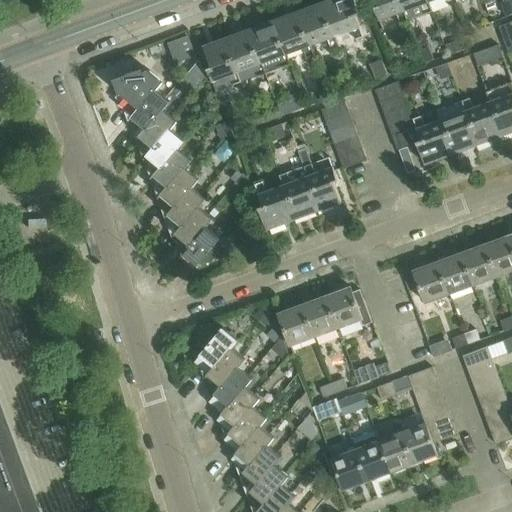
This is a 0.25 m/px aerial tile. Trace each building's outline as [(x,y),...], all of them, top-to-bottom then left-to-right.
[(355,0),(332,0),(327,2),(335,22),(331,23),(336,37),(352,31),(356,41),(373,34),(365,13),(361,14),(355,0)] [(408,21),(404,11),(400,0),(377,0),(379,6),(375,7),(380,20),(396,14),(400,24),(408,21)] [(432,12),(429,2),(427,0),(400,0),(404,11),(421,5),(424,15),(432,12)] [(340,47),(336,37),(331,23),(335,22),(327,2),(303,11),(311,31),(306,32),(312,46),(328,40),(332,50),(340,47)] [(315,56),(312,46),(306,32),(311,31),(303,11),(279,20),(287,40),(282,41),(287,55),(304,49),(308,59),(315,56)] [(287,55),(282,41),(287,40),(279,20),(255,29),(262,49),(258,50),(263,64),(267,74),(283,67),(291,65),(287,55)] [(267,74),(263,64),(258,50),(262,49),(255,29),(230,38),(238,58),(234,60),(239,73),(256,67),(259,76),(267,74)] [(189,37),(175,43),(181,61),(196,56),(189,37)] [(242,82),(239,73),(234,60),(238,58),(230,38),(205,47),(213,68),(209,69),(213,82),(231,76),(234,85),(242,82)] [(123,101),(137,113),(138,114),(156,91),(157,91),(164,83),(149,70),(147,72),(143,70),(143,69),(115,80),(123,101)] [(376,91),(381,103),(404,94),(400,82),(376,91)] [(511,83),(495,90),(487,93),(491,102),(496,115),(492,117),(500,138),(511,133),(511,83)] [(329,99),(325,88),(311,94),(315,104),(329,99)] [(171,103),(157,91),(156,91),(138,114),(137,113),(130,122),(144,133),(164,110),(164,111),(171,103)] [(381,103),(385,114),(408,106),(404,94),(381,103)] [(307,107),(303,97),(278,106),(282,116),(307,107)] [(475,147),(500,138),(492,117),(496,115),(491,102),(474,108),(470,99),(463,102),(466,111),(471,124),(467,126),(475,147)] [(327,122),(351,114),(347,102),(323,111),(327,122)] [(282,116),(278,106),(256,114),(260,125),(282,116)] [(385,114),(390,127),(413,118),(408,106),(385,114)] [(450,156),(475,147),(467,126),(471,124),(466,111),(449,117),(446,108),(438,110),(442,120),(447,133),(443,135),(450,156)] [(144,133),(137,140),(151,152),(152,153),(171,130),(172,130),(178,122),(164,111),(164,110),(144,133)] [(355,126),(351,114),(327,122),(331,134),(355,126)] [(447,133),(442,120),(426,126),(422,116),(413,120),(417,129),(394,138),(398,150),(417,143),(426,165),(450,156),(443,135),(447,133)] [(390,127),(394,138),(417,129),(413,120),(413,118),(390,127)] [(229,137),(224,124),(218,127),(222,139),(229,137)] [(355,126),(331,134),(336,146),(360,138),(355,126)] [(185,142),(172,130),(171,130),(152,153),(151,152),(145,160),(158,171),(159,172),(178,149),(179,150),(185,142)] [(364,149),(360,138),(336,146),(340,157),(364,149)] [(300,151),(305,166),(314,190),(310,191),(318,212),(342,203),(334,182),(339,180),(334,167),(316,174),(307,148),(300,151)] [(159,172),(158,171),(152,179),(166,191),(167,191),(185,169),(186,169),(193,161),(179,150),(178,149),(159,172)] [(364,149),(340,157),(344,170),(368,161),(364,149)] [(293,221),(318,212),(310,191),(314,190),(305,166),(281,175),(285,185),(290,199),(286,200),(293,221)] [(200,181),(186,169),(185,169),(167,191),(166,191),(159,199),(172,211),(174,211),(192,188),(193,189),(200,181)] [(290,199),(285,185),(268,192),(264,182),(256,185),(264,206),(260,208),(268,230),(293,221),(286,200),(290,199)] [(174,211),(172,211),(166,219),(180,230),(181,231),(200,207),(200,208),(207,200),(193,189),(192,188),(174,211)] [(214,219),(200,208),(200,207),(181,231),(180,230),(173,238),(187,249),(188,250),(207,227),(207,228),(214,219)] [(188,250),(187,249),(180,258),(195,270),(204,259),(211,264),(219,254),(213,249),(221,239),(207,228),(207,227),(188,250)] [(486,245),(499,277),(511,272),(511,243),(509,236),(486,245)] [(462,253),(475,286),(499,277),(486,245),(462,253)] [(462,253),(439,262),(451,294),(475,286),(462,253)] [(427,303),(451,294),(439,262),(415,271),(427,303)] [(328,296),(340,329),(361,321),(363,327),(373,323),(361,290),(354,293),(352,287),(328,296)] [(328,296),(305,304),(317,337),(340,329),(328,296)] [(293,346),(317,337),(305,304),(281,313),(293,346)] [(511,317),(501,321),(505,332),(511,328),(511,317)] [(232,348),(233,348),(240,341),(225,328),(198,359),(212,371),(213,371),(232,348)] [(477,330),(465,334),(469,345),(481,340),(477,330)] [(465,334),(453,339),(457,349),(469,345),(465,334)] [(464,357),(468,368),(493,359),(489,347),(464,357)] [(213,371),(212,371),(205,379),(219,390),(220,391),(239,368),(240,368),(247,360),(233,348),(232,348),(213,371)] [(493,359),(468,368),(473,379),(497,370),(493,359)] [(376,367),(380,378),(392,373),(388,363),(376,367)] [(410,376),(414,387),(439,378),(435,367),(410,376)] [(254,380),(240,368),(239,368),(220,391),(219,390),(212,398),(226,410),(227,411),(246,386),(248,387),(254,380)] [(473,379),(477,390),(501,381),(497,370),(473,379)] [(443,389),(439,378),(414,387),(418,398),(443,389)] [(336,394),(348,389),(344,379),(333,383),(336,394)] [(477,390),(481,401),(505,392),(501,381),(477,390)] [(393,382),(385,385),(390,398),(398,395),(393,382)] [(333,383),(321,388),(325,398),(336,394),(333,383)] [(385,385),(378,388),(383,401),(390,398),(385,385)] [(227,411),(226,410),(220,418),(233,429),(234,430),(254,407),(261,399),(248,387),(246,386),(227,411)] [(418,398),(422,409),(447,400),(443,389),(418,398)] [(481,401),(485,412),(509,403),(505,392),(481,401)] [(346,399),(339,402),(344,416),(351,413),(346,399)] [(451,411),(447,400),(422,409),(426,420),(451,411)] [(339,402),(331,405),(336,418),(344,416),(339,402)] [(485,412),(489,423),(511,414),(511,409),(509,403),(485,412)] [(268,419),(254,407),(234,430),(233,429),(227,437),(240,448),(241,449),(260,426),(262,427),(268,419)] [(451,411),(426,420),(427,422),(428,422),(431,431),(456,422),(451,411)] [(511,414),(489,423),(493,434),(511,427),(511,414)] [(34,511),(0,420),(0,511),(34,511)] [(435,442),(431,431),(428,422),(427,422),(404,431),(416,463),(440,454),(435,442)] [(456,422),(431,431),(435,442),(460,433),(456,422)] [(241,449),(240,448),(234,456),(248,468),(248,469),(267,445),(269,446),(275,438),(262,427),(260,426),(241,449)] [(511,440),(511,427),(493,434),(498,446),(511,440)] [(392,472),(416,463),(404,431),(380,440),(392,472)] [(369,480),(392,472),(380,440),(357,448),(369,480)] [(282,458),(269,446),(267,445),(248,469),(248,468),(241,476),(255,488),(256,488),(275,465),(276,465),(282,458)] [(345,489),(369,480),(357,448),(333,457),(345,489)] [(256,488),(255,488),(248,496),(262,507),(263,508),(282,484),(283,485),(290,477),(276,465),(275,465),(256,488)] [(297,496),(283,485),(282,484),(263,508),(262,507),(258,511),(282,511),(289,503),(290,504),(297,496)] [(299,511),(290,504),(289,503),(282,511),(299,511)]
